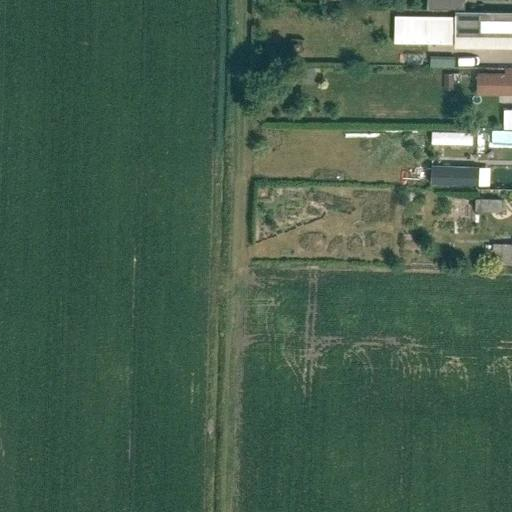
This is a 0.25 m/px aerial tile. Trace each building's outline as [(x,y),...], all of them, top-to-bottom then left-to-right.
[(511,13),(456,13),(456,37),(511,37),(511,13)] [(476,95),(511,94),(511,67),(503,68),(503,73),(476,73),(476,95)] [(469,143),(470,131),(426,130),(425,142),(469,143)] [(477,184),(478,166),(430,165),(430,183),(477,184)] [(470,208),(495,210),(496,199),(471,197),(470,208)] [(511,244),(503,244),(503,264),(511,264),(511,244)]
